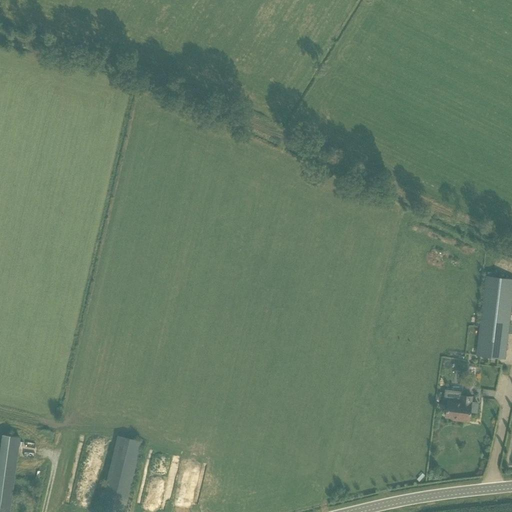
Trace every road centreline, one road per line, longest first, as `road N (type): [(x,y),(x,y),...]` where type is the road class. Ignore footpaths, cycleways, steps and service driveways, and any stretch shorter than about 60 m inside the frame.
road 1 (track): [(511,262),(490,241),(291,141),(148,80),(0,36)]
road 2 (tertiary): [(363,511),(511,489)]
road 3 (track): [(492,490),(511,370)]
